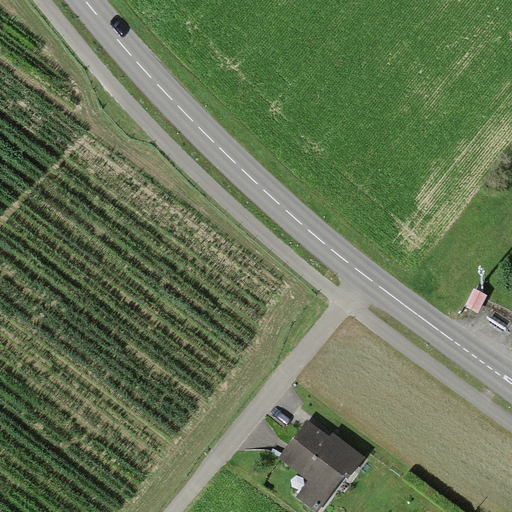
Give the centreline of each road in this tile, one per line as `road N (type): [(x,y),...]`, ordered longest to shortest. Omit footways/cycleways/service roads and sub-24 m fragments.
road 1 (tertiary): [(511,382),(366,276),(207,135),(83,0)]
road 2 (track): [(170,511),(366,276)]
